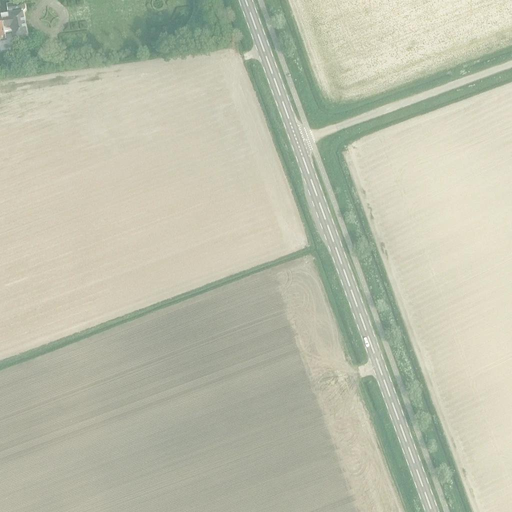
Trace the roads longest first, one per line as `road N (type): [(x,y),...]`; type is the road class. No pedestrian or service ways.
road 1 (secondary): [(431,511),(296,141)]
road 2 (unclassified): [(296,141),(511,64)]
road 3 (secondary): [(296,141),(245,0)]
